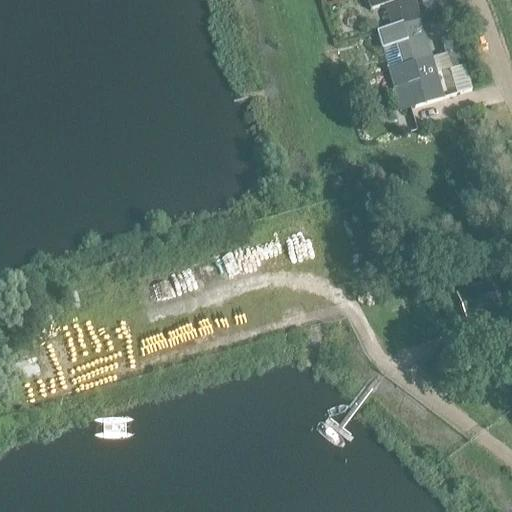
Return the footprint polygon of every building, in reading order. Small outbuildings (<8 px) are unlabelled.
[(392,30),(420,21),(414,0),(366,0),(370,12),(385,8),(391,30),(392,30)] [(423,0),(421,1),(425,13),(447,7),(444,0),(423,0)] [(403,70),(432,61),(420,21),(392,30),(391,30),(377,34),(382,51),(397,47),(403,69),(403,70)] [(445,57),(460,52),(456,37),(440,42),(445,57)] [(460,52),(445,57),(434,60),(438,74),(465,66),(460,52)] [(403,70),(403,69),(388,73),(393,91),(408,87),(415,109),(444,101),(432,61),(403,70)] [(490,283),(456,296),(466,322),(500,308),(499,306),(505,304),(497,283),(491,285),(490,283)] [(34,356),(9,363),(13,377),(38,370),(34,356)]
